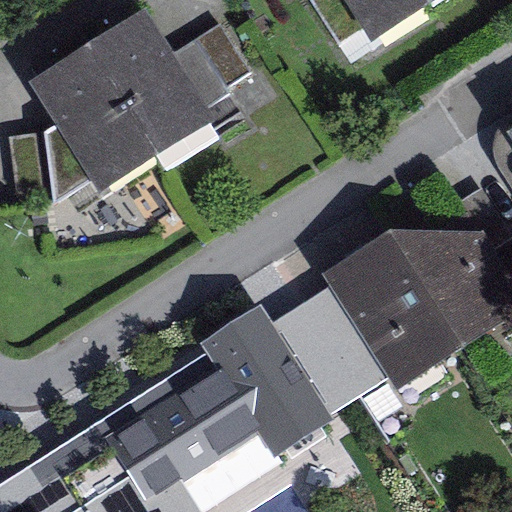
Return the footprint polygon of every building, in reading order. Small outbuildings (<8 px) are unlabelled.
[(419,0),(347,0),(371,38),(423,6),(419,0)] [(147,30),(94,62),(154,160),(206,128),(147,30)] [(94,62),(41,94),(101,192),(154,160),(94,62)] [(511,293),(458,207),(394,247),(462,354),(511,322),(511,293)] [(398,394),(462,354),(394,247),(330,287),(335,294),(389,379),(398,394)] [(389,379),(335,294),(275,332),(328,417),(389,379)] [(328,417),(275,332),(265,317),(206,354),(213,367),(0,500),(0,511),(216,511),(285,469),(279,459),(333,425),(328,417)]
